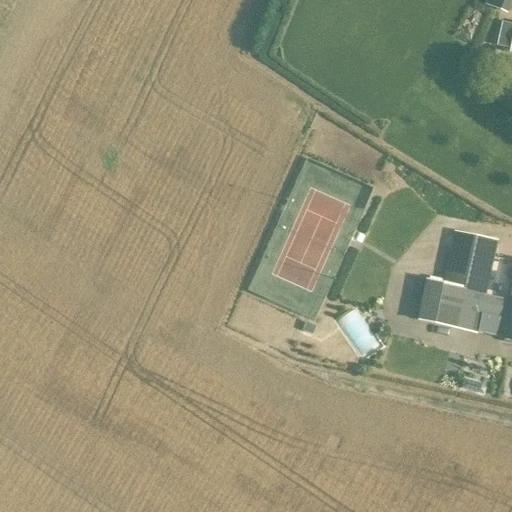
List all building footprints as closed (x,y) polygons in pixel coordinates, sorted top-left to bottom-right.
[(488,0),(486,6),(505,13),(510,0),(488,0)] [(511,23),(501,22),(498,34),(492,33),(490,44),(499,46),(497,54),(508,57),(509,54),(511,54),(511,23)] [(466,63),(478,69),(484,57),(473,51),(466,63)] [(500,338),(511,340),(511,283),(508,300),(486,296),(498,241),(454,231),(442,283),(426,280),(417,322),(477,334),(478,332),(500,337),(500,338)] [(306,323),(303,331),(313,335),(316,327),(306,323)] [(460,374),(483,381),(488,362),(465,355),(460,374)] [(464,382),(462,390),(484,396),(485,390),(482,385),(467,381),(464,382)]
